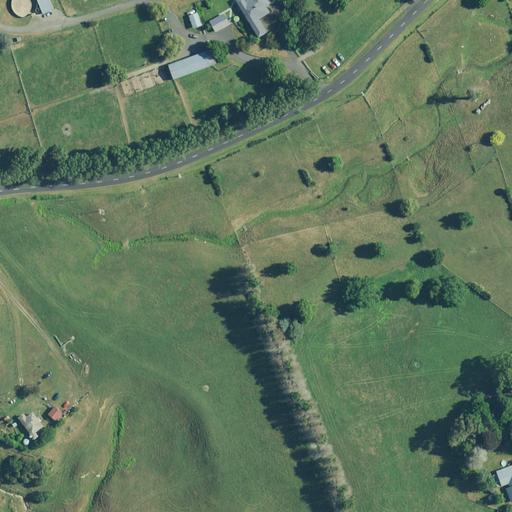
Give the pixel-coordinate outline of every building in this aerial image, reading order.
[(36,0),(35,0),(11,0),(12,1),(11,3),(11,5),(12,8),(13,10),(14,11),(16,13),(17,14),(19,15),(21,16),(24,16),(26,16),(28,15),(30,15),(32,13),(33,12),(34,10),(35,8),(36,6),(36,4),(36,2),(36,0)] [(37,0),(40,5),(42,9),(44,13),(53,9),(49,0),(37,0)] [(270,3),(267,0),(237,0),(259,37),(268,32),(260,18),(271,12),(267,5),(270,3)] [(202,25),(198,12),(189,15),(193,28),(202,25)] [(230,23),(224,12),(210,21),(216,31),(230,23)] [(217,63),(212,49),(169,65),(174,79),(217,63)] [(64,413),(56,406),(49,414),(57,421),(64,413)] [(45,427),(33,412),(27,417),(25,413),(19,418),(36,439),(40,436),(38,432),(45,427)] [(511,465),(497,471),(498,473),(493,475),(498,487),(509,483),(510,487),(506,488),(511,502),(511,501),(511,465)]
